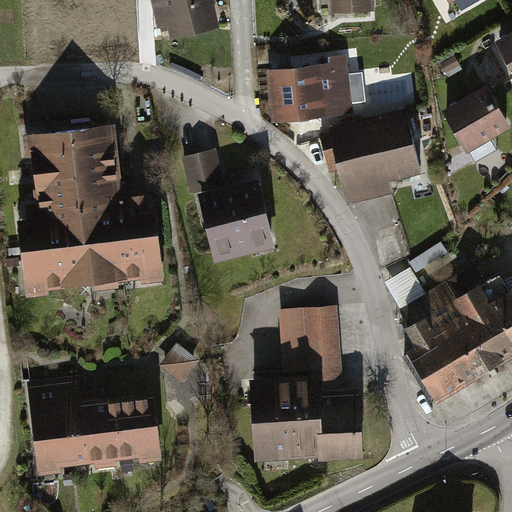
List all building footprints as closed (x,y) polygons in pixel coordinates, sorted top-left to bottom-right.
[(149,0),(161,47),(218,33),(212,7),(220,5),(218,0),(149,0)] [(327,0),(329,19),(375,16),(373,0),(327,0)] [(445,0),(453,12),(473,0),(445,0)] [(511,36),(493,47),(511,80),(511,36)] [(346,64),(265,72),(270,119),(350,111),(346,64)] [(508,130),(485,91),(439,117),(463,157),(508,130)] [(327,139),(319,141),(328,174),(335,172),(341,194),(424,172),(408,112),(325,134),(327,139)] [(191,201),(194,200),(222,193),(212,155),(181,163),(191,201)] [(194,200),(212,266),(274,250),(256,184),(222,193),(194,200)] [(14,218),(25,302),(163,284),(152,199),(14,218)] [(408,269),(384,284),(402,311),(425,295),(408,269)] [(399,352),(430,408),(511,361),(511,304),(505,293),(487,303),(478,288),(450,304),(459,319),(430,335),(422,321),(402,332),(410,346),(399,352)] [(336,309),(277,312),(281,382),(316,379),(316,385),(341,384),(336,309)] [(177,348),(159,369),(180,386),(197,366),(177,348)] [(315,461),(366,458),(362,392),(317,395),(316,385),(316,379),(281,382),(248,384),(253,465),(315,461)] [(39,479),(83,474),(75,407),(72,381),(27,386),(39,479)] [(117,470),(161,464),(153,398),(109,403),(117,470)] [(117,470),(109,403),(75,407),(83,474),(117,470)]
